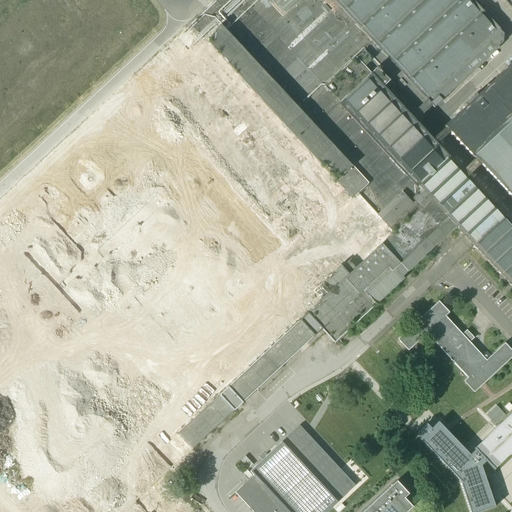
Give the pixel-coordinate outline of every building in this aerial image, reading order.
[(511,0),(501,0),(511,11),(511,63),(477,97),(475,95),(465,105),(466,107),(444,128),(511,199),(511,0)] [(469,242),(474,247),(505,218),(500,213),(495,207),(464,237),(469,242)] [(511,225),(505,218),(474,247),(511,288),(511,225)] [(486,361),(445,317),(449,313),(438,302),(397,340),(408,351),(426,334),(467,378),(463,382),(474,393),(511,356),(511,351),(504,343),(486,361)] [(467,330),(463,333),(468,339),(472,336),(467,330)] [(511,415),(476,450),(493,468),(511,449),(511,415)] [(476,450),(470,455),(438,422),(420,440),(459,481),(469,511),(480,511),(494,507),(483,475),(488,474),(493,468),(476,450)] [(299,426),(281,443),(250,472),(254,475),(235,493),(253,511),(326,511),(354,486),(299,426)] [(396,482),(363,511),(406,511),(412,507),(404,498),(408,494),(396,482)]
